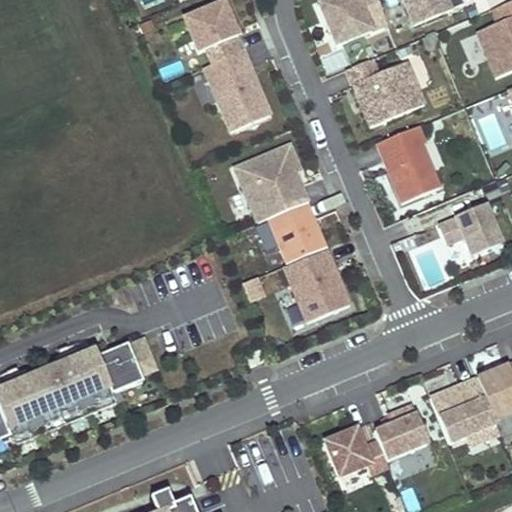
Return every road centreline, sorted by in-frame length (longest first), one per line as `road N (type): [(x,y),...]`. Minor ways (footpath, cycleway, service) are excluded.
road 1 (residential): [(0,508),(417,338)]
road 2 (residential): [(286,0),(417,338)]
